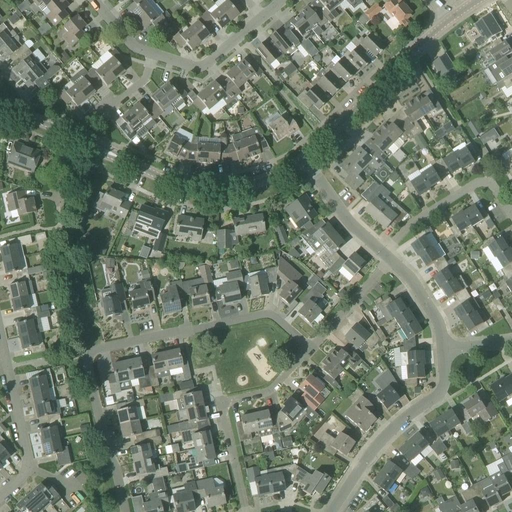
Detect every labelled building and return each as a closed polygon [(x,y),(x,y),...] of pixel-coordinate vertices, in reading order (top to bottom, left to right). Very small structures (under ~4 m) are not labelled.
[(63,0),(55,0),(47,8),(51,13),(46,17),(55,27),(68,16),(63,11),(69,6),(63,0)] [(133,0),(132,1),(137,6),(130,12),(137,21),(151,9),(144,0),(133,0)] [(225,0),(227,1),(218,8),(230,22),(239,15),(232,7),(237,3),(236,1),(235,0),(225,0)] [(321,14),(328,21),(329,23),(338,16),(333,10),(339,5),(335,0),(317,0),(326,9),(321,14)] [(335,0),(339,5),(345,0),(350,5),(353,9),(359,5),(362,2),(360,0),(335,0)] [(403,29),(409,24),(406,20),(411,16),(410,14),(411,13),(405,6),(406,5),(403,1),(399,4),(395,0),(390,0),(383,6),(389,13),(390,12),(399,24),(403,29)] [(145,30),(152,24),(156,28),(161,24),(165,21),(166,20),(170,16),(166,11),(164,13),(156,4),(151,9),(137,21),(145,30)] [(210,26),(215,22),(221,30),(230,22),(218,8),(215,4),(207,11),(201,16),(202,16),(210,26)] [(376,4),(364,14),(368,19),(370,20),(381,10),(376,4)] [(323,32),(319,28),(328,21),(321,14),(320,12),(315,16),(307,6),(303,10),(304,12),(299,16),(311,29),(317,37),(323,32)] [(479,46),(480,46),(502,33),(491,15),(474,25),(482,37),(475,41),(478,47),(479,46)] [(77,16),(63,28),(68,33),(63,37),(71,48),(85,36),(80,31),(86,26),(77,16)] [(205,30),(210,26),(202,16),(196,21),(197,22),(189,29),(201,43),(209,36),(205,30)] [(300,45),(301,44),(307,39),(309,37),(311,39),(316,35),(311,29),(299,16),(294,20),(293,18),(289,22),(295,29),(290,33),(300,45)] [(0,49),(17,36),(12,31),(10,32),(3,24),(0,26),(0,49)] [(180,36),(178,34),(173,38),(181,48),(186,44),(192,51),(201,43),(189,29),(180,36)] [(296,49),(300,45),(290,33),(287,29),(282,33),(280,30),(270,38),(277,46),(283,53),(284,53),(286,56),(288,58),(297,50),(296,49)] [(350,42),(356,48),(363,55),(368,50),(375,57),(384,48),(370,34),(364,40),(361,37),(358,40),(355,37),(350,42)] [(17,36),(0,49),(0,59),(3,63),(9,58),(13,54),(17,58),(28,49),(24,44),(22,46),(18,42),(18,38),(17,36)] [(312,45),(307,39),(301,44),(306,50),(312,45)] [(503,59),(506,56),(511,52),(511,50),(511,51),(511,49),(511,48),(509,44),(507,44),(506,42),(503,44),(500,39),(482,51),(485,56),(488,60),(484,62),(483,63),(483,64),(483,66),(483,67),(484,68),(485,69),(486,69),(488,68),(496,63),(503,59)] [(277,46),(273,50),(265,42),(256,50),(269,65),(275,60),(278,63),(286,56),(284,53),(283,53),(277,46)] [(356,48),(350,54),(347,51),(339,59),(341,60),(350,69),(355,64),(362,71),(371,62),(363,55),(356,48)] [(18,74),(22,78),(35,67),(40,63),(28,49),(17,58),(22,63),(13,70),(17,75),(18,74)] [(113,58),(104,65),(116,79),(125,71),(118,64),(123,60),(115,50),(109,54),(113,58)] [(64,63),(69,59),(64,52),(58,56),(64,63)] [(454,68),(455,68),(446,55),(433,63),(441,76),(454,68)] [(511,59),(510,61),(506,63),(503,59),(496,63),(488,68),(498,83),(501,81),(506,78),(511,74),(511,59)] [(87,73),(95,83),(100,79),(107,86),(116,79),(104,65),(99,60),(91,67),(92,69),(87,73)] [(257,78),(262,73),(254,64),(249,68),(243,60),(234,68),(246,82),(255,74),(257,78)] [(324,70),(327,74),(327,73),(334,81),(339,76),(346,83),(355,74),(350,69),(341,60),(335,66),(332,63),(324,70)] [(292,65),(288,68),(292,74),(296,70),(292,65)] [(39,72),(35,67),(22,78),(25,83),(24,84),(28,88),(36,82),(43,89),(49,84),(46,81),(60,70),(58,67),(52,67),(47,71),(44,68),(39,72)] [(230,81),(225,85),(236,97),(241,93),(239,91),(238,89),(246,82),(234,68),(225,75),(230,81)] [(454,68),(441,76),(445,83),(458,74),(454,68)] [(78,73),(69,80),(74,86),(86,100),(95,92),(90,87),(95,83),(87,73),(82,77),(78,73)] [(310,84),(313,87),(320,94),(325,89),(332,97),(341,88),(334,81),(327,73),(327,74),(321,79),(318,76),(310,84)] [(511,74),(506,78),(501,81),(496,84),(500,90),(505,87),(507,90),(511,86),(511,74)] [(217,103),(222,100),(226,105),(236,97),(225,85),(221,89),(214,82),(206,89),(217,103)] [(182,100),(187,96),(187,95),(179,86),(174,90),(168,83),(159,90),(171,104),(175,110),(184,102),(182,100)] [(67,104),(71,100),(77,107),(86,100),(74,86),(65,93),(63,90),(58,95),(67,104)] [(304,90),(296,98),(308,110),(313,105),(318,110),(327,101),(320,94),(313,87),(307,93),(304,90)] [(208,111),(217,103),(206,89),(197,97),(198,98),(193,102),(201,112),(206,108),(208,111)] [(155,103),(150,107),(158,117),(163,112),(171,104),(159,90),(150,98),(155,103)] [(487,97),(484,92),(478,96),(481,101),(487,97)] [(421,95),(413,100),(424,117),(430,113),(433,118),(444,111),(436,99),(431,103),(428,98),(424,100),(421,95)] [(424,117),(413,100),(406,105),(409,110),(404,112),(408,118),(403,122),(413,138),(423,132),(417,122),(424,117)] [(139,104),(130,111),(142,125),(147,132),(156,125),(153,121),(158,117),(150,107),(145,111),(139,104)] [(147,132),(142,125),(130,111),(129,112),(128,111),(125,115),(121,119),(127,126),(122,130),(130,140),(135,136),(138,139),(147,132)] [(281,118),(268,126),(278,140),(288,133),(290,136),(299,130),(290,117),(284,122),(281,118)] [(474,120),(467,125),(469,127),(470,129),(477,125),(474,120)] [(386,123),(379,129),(394,143),(399,138),(404,142),(408,138),(410,140),(413,138),(403,122),(398,128),(393,124),(390,127),(386,123)] [(269,148),(261,134),(257,128),(241,133),(241,134),(243,140),(250,158),(260,154),(260,152),(264,151),(269,148)] [(379,148),(374,153),(383,161),(391,153),(388,149),(394,143),(379,129),(373,135),(377,140),(374,143),(379,148)] [(435,133),(439,139),(444,135),(440,130),(435,133)] [(233,144),(226,147),(229,162),(234,161),(234,162),(238,160),(239,162),(250,158),(243,140),(241,134),(232,137),(234,144),(232,144),(233,144)] [(185,141),(174,135),(166,152),(176,157),(177,156),(181,158),(186,159),(190,144),(185,141)] [(196,161),(207,163),(208,145),(209,139),(197,138),(192,138),(190,144),(186,159),(191,160),(191,161),(196,161)] [(229,162),(226,147),(225,138),(221,138),(220,146),(208,145),(207,163),(219,164),(219,163),(223,163),(229,162)] [(428,146),(424,140),(417,144),(421,150),(428,146)] [(477,153),(469,140),(465,143),(452,151),(455,154),(454,154),(463,168),(464,169),(475,162),(472,156),(477,153)] [(15,143),(7,164),(33,173),(36,164),(38,163),(39,159),(39,157),(40,152),(33,149),(30,150),(23,148),(23,146),(15,143)] [(416,154),(421,150),(418,146),(412,149),(416,154)] [(360,148),(351,158),(364,170),(369,164),(376,171),(384,163),(383,161),(374,153),(370,157),(360,148)] [(494,161),(501,156),(498,151),(491,156),(494,161)] [(452,175),(463,168),(454,154),(443,161),(442,158),(436,162),(443,172),(448,169),(452,175)] [(505,174),(509,172),(511,177),(511,157),(506,161),(504,157),(497,162),(505,174)] [(355,190),(364,181),(358,175),(364,170),(351,158),(341,168),(350,176),(345,181),(355,190)] [(423,176),(430,188),(441,181),(438,175),(443,172),(436,162),(435,162),(431,165),(430,165),(433,169),(423,176)] [(394,183),(399,177),(396,171),(389,178),(394,183)] [(431,190),(430,188),(420,172),(422,177),(412,184),(410,181),(405,184),(411,194),(416,191),(420,197),(431,190)] [(366,211),(376,220),(387,208),(382,203),(391,194),(381,185),(373,194),(367,201),(371,205),(366,211)] [(105,209),(111,211),(110,212),(124,219),(130,205),(121,201),(124,195),(108,188),(105,196),(100,194),(93,208),(104,212),(105,209)] [(368,189),(361,196),(367,201),(373,194),(368,189)] [(10,212),(17,210),(18,216),(36,212),(33,198),(26,200),(24,191),(6,195),(10,212)] [(303,226),(310,221),(316,216),(308,204),(310,202),(305,195),(285,209),(292,219),(296,215),(300,220),(303,226)] [(408,214),(393,201),(387,208),(376,220),(386,229),(389,225),(394,229),(408,214)] [(141,206),(136,222),(160,231),(167,213),(156,209),(155,211),(141,206)] [(464,213),(472,225),(473,227),(484,220),(486,222),(491,219),(484,209),(479,212),(476,206),(464,213)] [(472,225),(464,213),(463,212),(452,219),(455,225),(450,228),(457,238),(462,235),(461,233),(472,225)] [(218,250),(224,250),(232,250),(232,246),(232,236),(236,235),(239,235),(246,234),(264,230),(262,216),(260,216),(259,215),(250,217),(250,218),(233,221),(235,232),(231,233),(231,232),(218,232),(218,242),(218,250)] [(191,241),(200,242),(203,222),(189,220),(189,218),(178,217),(176,235),(192,237),(191,241)] [(327,224),(316,233),(311,228),(299,236),(314,253),(322,246),(335,234),(327,224)] [(283,227),(275,229),(280,245),(288,243),(283,227)] [(419,257),(420,256),(434,248),(433,248),(437,245),(430,234),(433,232),(430,227),(414,237),(418,242),(412,245),(419,257)] [(166,235),(158,233),(153,251),(161,253),(166,235)] [(319,258),(329,270),(338,260),(333,254),(344,245),(335,234),(322,246),(326,252),(319,258)] [(32,243),(30,235),(8,240),(10,246),(0,248),(0,249),(3,261),(18,258),(15,245),(21,244),(22,246),(32,243)] [(496,258),(509,249),(502,238),(496,242),(493,237),(483,243),(486,249),(489,247),(496,258)] [(297,238),(289,243),(292,247),(300,241),(297,238)] [(107,249),(99,246),(96,251),(104,255),(107,249)] [(434,248),(420,256),(427,267),(433,263),(437,269),(446,262),(443,257),(440,259),(434,248)] [(509,249),(496,258),(497,257),(505,269),(502,270),(505,275),(511,270),(511,264),(511,263),(511,251),(510,248),(509,249)] [(334,276),(338,272),(349,282),(365,264),(353,254),(345,263),(340,258),(338,260),(329,270),(328,271),(334,276)] [(6,274),(15,272),(17,278),(28,276),(27,269),(21,271),(18,258),(3,261),(6,274)] [(105,268),(113,268),(114,259),(106,259),(105,268)] [(277,275),(287,283),(281,290),(284,292),(279,296),(289,305),(305,287),(298,280),(300,277),(279,259),(278,267),(277,275)] [(238,267),(237,261),(230,262),(231,269),(238,267)] [(446,262),(437,269),(440,274),(434,277),(441,289),(443,288),(454,281),(454,280),(447,269),(450,268),(446,263),(446,262)] [(45,264),(27,269),(28,276),(47,271),(45,264)] [(190,295),(193,308),(209,304),(205,286),(212,284),(208,266),(199,268),(201,278),(181,283),(184,296),(190,295)] [(276,282),(277,275),(278,267),(275,268),(265,270),(265,271),(266,275),(248,279),(248,276),(241,277),(243,285),(245,291),(250,290),(252,298),(268,295),(265,284),(276,282)] [(149,278),(147,270),(140,271),(142,279),(149,278)] [(511,270),(505,275),(502,277),(511,293),(511,270)] [(320,279),(323,276),(324,275),(320,271),(316,275),(320,279)] [(216,302),(222,300),(223,305),(240,301),(236,286),(243,285),(241,277),(240,272),(226,275),(228,286),(219,288),(213,289),(216,302)] [(11,299),(26,296),(24,283),(30,282),(28,276),(17,278),(18,284),(8,286),(11,299)] [(455,295),(459,301),(469,294),(468,294),(466,290),(466,289),(468,287),(461,276),(455,279),(454,280),(454,281),(443,288),(449,299),(455,295)] [(141,290),(129,293),(133,311),(143,308),(143,307),(149,305),(148,301),(154,300),(150,280),(139,283),(141,290)] [(168,295),(160,296),(164,314),(180,311),(177,298),(184,296),(181,283),(181,281),(171,283),(171,287),(166,288),(168,295)] [(101,308),(104,308),(106,317),(120,313),(118,302),(124,300),(124,301),(125,301),(121,285),(110,287),(113,298),(102,300),(102,302),(100,302),(101,308)] [(324,318),(319,313),(320,312),(320,311),(314,307),(322,298),(323,297),(322,296),(313,288),(313,287),(304,297),(308,301),(305,306),(298,313),(310,324),(313,320),(318,324),(324,318)] [(342,289),(337,295),(342,299),(347,294),(342,289)] [(489,290),(481,295),(485,300),(492,296),(489,290)] [(496,300),(498,298),(501,296),(498,291),(493,294),(496,300)] [(462,322),(463,321),(475,313),(468,302),(472,299),(469,294),(459,301),(462,306),(454,310),(462,322)] [(14,312),(24,310),(25,316),(37,313),(35,307),(37,307),(34,295),(27,297),(26,296),(11,299),(14,312)] [(374,301),(376,306),(382,302),(380,298),(374,301)] [(389,298),(382,302),(376,306),(386,322),(394,318),(393,318),(406,310),(398,299),(393,303),(389,298)] [(499,312),(505,309),(498,298),(496,300),(493,302),(499,312)] [(407,309),(406,310),(393,318),(394,318),(400,329),(414,321),(407,309)] [(48,311),(37,313),(38,319),(40,319),(49,317),(48,311)] [(475,313),(463,321),(470,332),(476,328),(479,333),(489,327),(486,322),(483,323),(476,312),(475,313)] [(19,337),(35,334),(43,332),(41,324),(39,323),(37,313),(25,316),(26,322),(17,324),(19,337)] [(421,332),(414,321),(400,329),(407,340),(402,340),(403,345),(415,344),(414,336),(421,332)] [(345,337),(353,345),(357,349),(358,348),(358,347),(362,343),(371,350),(379,340),(374,332),(371,327),(366,333),(356,325),(345,337)] [(374,332),(379,340),(381,343),(386,339),(380,329),(374,332)] [(35,334),(19,337),(22,350),(32,348),(33,354),(45,351),(44,346),(38,347),(35,334)] [(416,352),(415,344),(403,345),(403,348),(399,348),(401,367),(406,367),(422,365),(424,365),(423,351),(416,352)] [(333,350),(327,356),(342,370),(347,364),(353,369),(361,360),(353,353),(350,349),(349,349),(345,354),(341,350),(338,354),(333,350)] [(165,353),(169,370),(181,367),(184,380),(191,378),(186,359),(181,360),(178,350),(165,353)] [(169,370),(165,353),(151,357),(153,366),(147,368),(152,387),(153,387),(158,386),(159,386),(157,379),(170,376),(168,370),(169,370)] [(342,370),(327,356),(321,363),(326,367),(322,371),(327,375),(323,379),(333,389),(334,388),(337,384),(333,380),(342,370)] [(147,368),(141,369),(139,359),(126,362),(130,381),(138,379),(140,390),(152,387),(147,368)] [(130,381),(126,362),(112,365),(115,378),(108,379),(111,394),(120,392),(119,390),(131,387),(130,381)] [(423,378),(422,365),(406,367),(407,379),(404,380),(405,386),(417,385),(416,379),(423,378)] [(29,380),(32,393),(48,389),(46,377),(51,376),(49,369),(37,372),(39,377),(29,380)] [(392,391),(399,386),(398,386),(394,378),(388,370),(380,377),(388,387),(382,392),(376,397),(386,409),(398,399),(392,391)] [(511,375),(500,383),(499,381),(491,386),(500,401),(511,393),(511,375)] [(318,394),(323,388),(314,380),(310,376),(299,388),(304,393),(300,398),(303,401),(311,409),(313,411),(324,399),(318,394)] [(317,377),(314,380),(323,388),(324,387),(326,385),(317,377)] [(50,402),(51,402),(48,389),(32,393),(35,406),(50,402)] [(177,403),(178,412),(179,412),(186,410),(203,406),(200,393),(190,395),(189,389),(172,393),(173,401),(175,400),(177,403)] [(172,393),(158,396),(160,404),(173,401),(172,393)] [(133,394),(126,396),(127,403),(135,401),(133,394)] [(467,409),(472,417),(479,413),(485,422),(498,414),(491,403),(485,407),(477,395),(470,399),(471,401),(464,405),(467,409)] [(375,420),(368,414),(374,408),(362,397),(350,409),(357,416),(352,421),(363,432),(375,420)] [(289,431),(297,422),(298,423),(305,416),(307,414),(311,409),(303,401),(299,406),(290,398),(283,406),(284,406),(285,407),(281,412),(285,415),(283,417),(275,418),(279,433),(289,431)] [(125,403),(126,409),(117,411),(120,425),(138,421),(135,409),(143,407),(145,406),(143,399),(135,401),(127,403),(125,403)] [(38,419),(47,417),(49,422),(60,420),(59,414),(53,415),(50,402),(35,406),(38,419)] [(180,432),(197,428),(196,422),(206,420),(203,406),(186,410),(189,422),(178,424),(180,432)] [(453,410),(441,417),(450,431),(461,423),(453,410)] [(275,418),(275,416),(269,418),(267,412),(254,415),(258,431),(259,438),(274,435),(279,433),(275,418)] [(240,442),(252,440),(250,433),(258,431),(254,415),(240,418),(241,422),(235,424),(240,442)] [(430,425),(438,438),(440,440),(436,443),(443,452),(443,453),(448,449),(443,443),(453,436),(450,431),(441,417),(430,425)] [(49,422),(50,428),(40,430),(43,444),(59,440),(56,427),(62,426),(60,420),(49,422)] [(143,440),(157,437),(155,430),(141,433),(138,422),(138,421),(120,425),(123,439),(135,436),(136,441),(143,440)] [(467,422),(465,423),(462,426),(468,436),(473,432),(471,428),(467,422)] [(88,424),(80,426),(81,433),(90,431),(88,424)] [(195,449),(212,445),(209,432),(199,434),(197,428),(180,432),(183,444),(193,442),(195,449)] [(324,433),(321,438),(316,445),(327,453),(331,447),(345,456),(354,443),(339,433),(335,440),(324,433)] [(409,442),(420,453),(430,444),(419,433),(409,442)] [(0,465),(10,456),(3,449),(8,445),(0,435),(0,465)] [(144,446),(135,448),(131,449),(134,463),(151,459),(156,458),(154,450),(155,450),(155,446),(161,445),(159,436),(157,437),(143,440),(144,446)] [(290,437),(281,439),(283,448),(292,446),(290,437)] [(67,447),(61,448),(59,440),(43,444),(46,457),(56,454),(58,466),(71,464),(67,447)] [(420,453),(409,442),(399,451),(410,463),(420,453)] [(443,452),(436,443),(431,447),(438,456),(443,452)] [(204,468),(203,461),(215,459),(212,445),(195,449),(196,457),(189,458),(190,463),(186,464),(186,462),(175,465),(177,473),(187,471),(204,468)] [(511,453),(502,459),(508,471),(511,469),(511,453)] [(139,482),(146,481),(152,480),(162,477),(168,476),(167,468),(160,469),(159,465),(153,467),(151,459),(134,463),(137,476),(150,473),(151,479),(140,482),(139,482)] [(451,462),(452,470),(460,469),(459,460),(451,462)] [(382,472),(395,482),(403,471),(390,461),(382,472)] [(506,479),(511,476),(508,471),(504,462),(497,466),(500,472),(490,477),(492,480),(500,497),(511,491),(511,490),(509,483),(508,483),(506,479)] [(268,477),(272,494),(284,491),(282,480),(285,480),(293,482),(296,466),(294,464),(275,469),(266,470),(268,477)] [(408,469),(417,476),(421,472),(412,464),(408,469)] [(296,466),(293,482),(300,484),(305,487),(302,491),(311,497),(315,492),(319,495),(330,479),(323,474),(322,476),(315,471),(312,476),(296,466)] [(253,469),(246,470),(249,483),(255,482),(258,497),(272,494),(268,477),(260,478),(259,471),(254,472),(253,469)] [(417,476),(408,469),(404,473),(413,481),(417,476)] [(441,469),(433,472),(436,479),(444,476),(441,469)] [(374,483),(387,492),(395,482),(382,472),(374,483)] [(162,477),(152,480),(146,481),(147,485),(152,484),(155,494),(149,495),(151,504),(143,506),(144,509),(141,510),(140,511),(161,511),(162,511),(169,510),(162,477)] [(211,479),(195,483),(198,499),(206,497),(208,508),(225,504),(221,488),(214,490),(211,479)] [(480,484),(473,487),(481,502),(485,499),(490,508),(503,502),(500,497),(492,480),(491,481),(481,486),(480,484)] [(184,487),(171,490),(176,511),(188,511),(194,511),(192,500),(198,499),(195,483),(184,485),(184,487)] [(49,503),(52,507),(61,499),(48,485),(44,488),(41,485),(28,496),(41,510),(49,503)] [(427,487),(420,491),(423,497),(426,498),(431,495),(427,487)] [(467,504),(462,507),(461,507),(463,511),(479,511),(476,504),(481,502),(473,487),(462,493),(467,504)] [(38,511),(41,510),(28,496),(16,507),(19,511),(17,511),(38,511)] [(382,500),(390,509),(395,505),(387,496),(382,500)] [(463,511),(461,507),(462,507),(456,496),(439,506),(441,511),(463,511)] [(375,505),(380,501),(379,500),(376,497),(372,501),(375,505)] [(372,501),(367,505),(371,509),(375,505),(372,501)]
